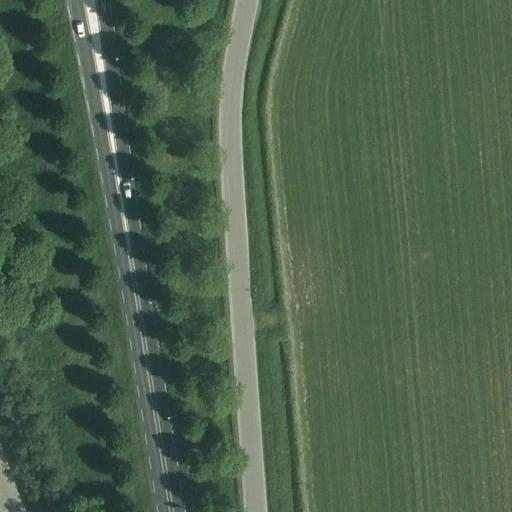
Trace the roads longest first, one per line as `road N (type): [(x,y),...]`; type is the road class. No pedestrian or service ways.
road 1 (unclassified): [(255,511),(224,115),(243,0)]
road 2 (primary): [(172,511),(100,61)]
